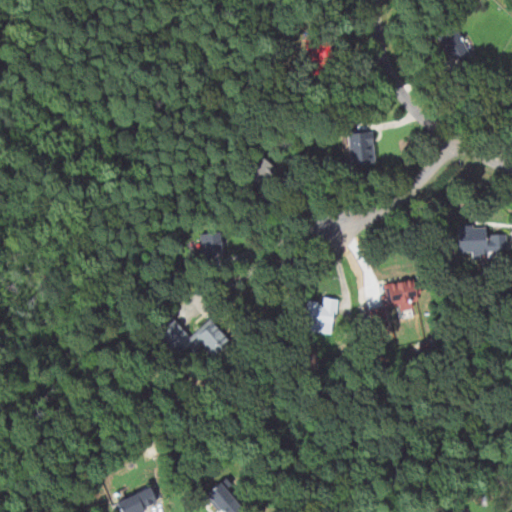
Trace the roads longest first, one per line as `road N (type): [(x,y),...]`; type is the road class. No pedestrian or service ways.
road 1 (residential): [(373,0),(382,59),(408,104),(477,157),(511,166)]
road 2 (residential): [(450,140),(400,198),(335,227)]
